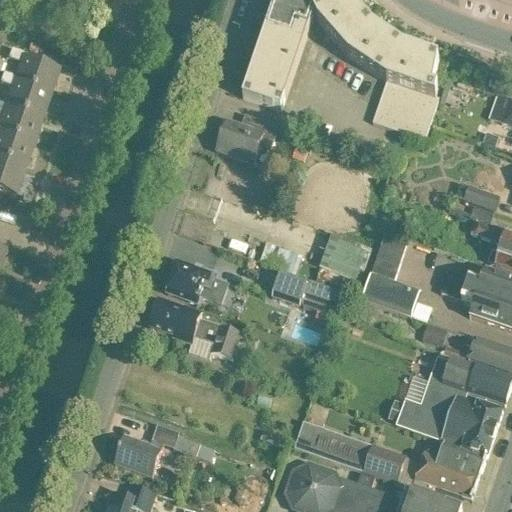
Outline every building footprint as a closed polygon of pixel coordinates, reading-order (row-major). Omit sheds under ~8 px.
[(109,9),(112,0),(38,0),(89,17),(93,4),(109,9)] [(280,0),(280,2),(278,1),(243,104),(281,117),(314,21),(318,29),(348,63),(387,89),(373,130),(425,147),(439,105),(436,105),(438,95),(433,93),(439,66),(404,54),(374,34),(350,7),(346,0),(280,0)] [(21,62),(23,59),(10,55),(7,64),(19,68),(14,82),(12,87),(50,100),(59,75),(21,62)] [(0,84),(0,88),(11,92),(4,113),(41,126),(50,100),(12,87),(14,82),(2,78),(0,84)] [(511,105),(510,105),(502,130),(511,133),(511,105)] [(0,140),(33,151),(41,126),(4,113),(0,123),(0,140)] [(271,157),(279,134),(253,125),(249,136),(226,128),(216,158),(255,171),(261,153),(271,157)] [(0,166),(24,175),(33,151),(0,140),(0,166)] [(486,140),(483,149),(495,153),(498,144),(486,140)] [(24,175),(0,166),(0,195),(16,201),(24,175)] [(454,203),(495,217),(500,203),(459,189),(454,203)] [(490,231),(494,219),(474,212),(470,224),(490,231)] [(511,241),(476,229),(472,242),(498,251),(501,244),(506,245),(496,273),(511,278),(511,241)] [(373,255),(331,241),(319,276),(361,291),(373,255)] [(382,251),(404,259),(408,249),(385,241),(382,251)] [(382,251),(378,261),(401,269),(404,259),(382,251)] [(279,252),(273,271),(297,278),(303,259),(279,252)] [(375,272),(397,279),(401,269),(378,261),(375,272)] [(216,287),(218,280),(200,274),(199,276),(178,269),(167,300),(199,311),(201,304),(221,311),(228,291),(216,287)] [(371,281),(394,289),(397,279),(375,272),(371,281)] [(469,324),(511,338),(511,287),(485,278),(481,290),(448,278),(440,301),(473,312),(469,324)] [(308,288),(281,279),(272,304),(300,314),(308,288)] [(394,289),(371,281),(362,308),(412,325),(421,298),(394,289)] [(233,367),(242,341),(200,327),(203,320),(184,314),(184,316),(159,307),(150,335),(175,343),(174,346),(192,352),(194,345),(215,352),(212,360),(233,367)] [(428,330),(424,344),(442,350),(446,336),(428,330)] [(511,358),(471,345),(468,352),(473,353),(470,366),(511,381),(511,358)] [(451,369),(437,365),(429,387),(483,406),(484,405),(505,413),(511,394),(511,384),(465,368),(464,371),(451,367),(451,369)] [(397,433),(445,451),(487,465),(503,419),(481,411),(483,406),(429,387),(421,412),(405,407),(404,410),(394,406),(386,429),(397,433)] [(472,508),(487,465),(445,451),(439,466),(425,461),(422,471),(407,466),(408,463),(373,452),(373,453),(304,430),(296,455),(365,478),(364,480),(397,491),(396,493),(430,505),(433,494),(472,508)] [(153,485),(165,451),(152,447),(150,453),(124,443),(114,471),(153,485)] [(196,463),(201,451),(178,443),(174,455),(196,463)] [(385,511),(390,501),(372,495),(358,490),(339,484),(337,480),(309,469),(292,477),(283,500),(288,511),(385,511)] [(358,490),(372,495),(375,485),(361,480),(358,490)] [(111,511),(152,511),(156,502),(131,494),(127,505),(116,501),(111,511)] [(449,511),(412,499),(407,511),(449,511)]
